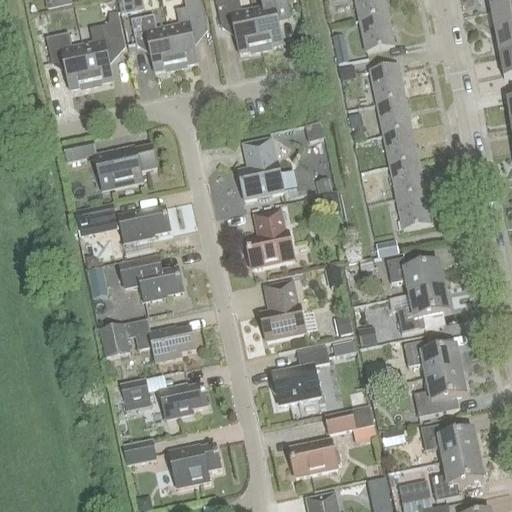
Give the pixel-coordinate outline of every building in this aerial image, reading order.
[(125,17),(144,13),(141,0),(126,0),(122,1),(125,17)] [(283,48),(278,25),(290,22),(285,0),(261,0),(263,11),(253,13),(261,55),(272,52),(271,51),(283,48)] [(352,0),(358,25),(386,19),(382,0),(352,0)] [(511,0),(486,0),(489,15),(511,10),(511,0)] [(176,14),(179,29),(168,31),(176,73),(187,70),(187,69),(198,66),(192,38),(208,35),(201,1),(184,5),(186,12),(176,14)] [(261,55),(253,13),(242,16),(239,1),(216,5),(221,32),(234,29),(240,57),(251,55),(251,57),(261,55)] [(511,10),(489,15),(493,37),(511,33),(511,10)] [(113,84),(107,56),(126,52),(118,17),(110,18),(108,28),(90,32),(93,47),(83,49),(92,91),(102,88),(102,87),(113,84)] [(176,73),(168,31),(157,34),(154,19),(131,23),(137,50),(149,47),(155,76),(166,73),(166,75),(176,73)] [(393,50),(386,19),(358,25),(364,56),(393,50)] [(511,56),(511,33),(493,37),(497,60),(511,56)] [(81,93),(92,91),(83,49),(72,52),(69,37),(46,41),(52,68),(64,65),(70,94),(81,91),(81,93)] [(346,55),(336,57),(339,69),(349,67),(346,55)] [(511,56),(497,60),(501,83),(511,80),(511,56)] [(338,73),(339,74),(341,85),(356,81),(354,71),(354,69),(338,73)] [(368,76),(375,108),(404,103),(397,70),(368,76)] [(375,108),(382,140),(410,134),(404,103),(375,108)] [(360,118),(349,120),(351,133),(363,131),(360,118)] [(382,140),(388,171),(417,166),(410,134),(382,140)] [(250,173),(239,175),(245,204),(257,202),(260,203),(263,203),(267,203),(270,201),(272,199),(284,196),(284,195),(297,192),(293,176),(280,179),(278,167),(277,167),(272,143),(243,149),(247,167),(249,166),(250,173)] [(140,177),(157,173),(152,150),(135,153),(134,150),(96,158),(93,145),(83,147),(83,146),(63,150),(67,166),(86,162),(86,161),(95,158),(103,195),(142,186),(140,177)] [(388,171),(395,203),(424,198),(417,166),(388,171)] [(332,197),(329,182),(315,186),(319,200),(332,197)] [(325,200),(328,218),(341,215),(338,197),(325,200)] [(424,198),(395,203),(401,234),(430,228),(424,198)] [(112,208),(75,216),(80,241),(118,233),(112,208)] [(149,213),(119,219),(125,247),(155,240),(154,239),(170,235),(165,211),(149,215),(149,213)] [(245,244),(252,274),(295,264),(288,235),(286,236),(281,214),(254,220),(259,242),(245,244)] [(394,244),(375,249),(378,260),(397,256),(394,244)] [(84,260),(87,273),(100,270),(98,263),(91,258),(84,260)] [(167,299),(183,296),(178,272),(162,275),(159,261),(120,269),(125,292),(141,289),(144,306),(168,301),(167,299)] [(359,264),(361,276),(374,273),(371,262),(359,264)] [(410,263),(387,267),(392,288),(406,285),(409,299),(443,293),(439,268),(412,274),(410,263)] [(89,273),(94,301),(109,299),(104,270),(89,273)] [(293,285),(265,291),(268,308),(269,308),(271,315),(261,318),(267,346),(306,337),(300,309),(298,310),(293,285)] [(411,312),(398,315),(402,338),(424,334),(445,330),(443,319),(448,318),(443,293),(409,299),(411,312)] [(352,336),(349,319),(333,322),(337,340),(352,336)] [(130,357),(124,329),(100,334),(106,362),(130,357)] [(377,347),(373,330),(357,333),(360,350),(377,347)] [(196,354),(191,332),(176,335),(175,332),(150,337),(150,338),(136,341),(138,354),(153,351),(156,366),(182,361),(181,357),(196,354)] [(355,356),(352,345),(333,349),(335,361),(355,356)] [(423,369),(426,384),(461,377),(456,353),(429,358),(427,347),(404,351),(409,372),(423,369)] [(326,351),(298,357),(301,372),(274,378),(276,388),(273,389),(272,392),(272,394),(273,397),(275,398),(278,398),(280,409),(320,400),(313,370),(329,367),(326,351)] [(465,400),(461,377),(426,384),(429,396),(415,399),(419,422),(458,414),(456,402),(465,400)] [(378,392),(375,378),(365,381),(367,394),(378,392)] [(145,384),(122,389),(125,405),(149,400),(145,384)] [(188,393),(187,389),(160,395),(166,424),(193,418),(192,414),(208,411),(203,389),(188,393)] [(371,429),(367,412),(326,420),(329,438),(371,429)] [(461,426),(443,429),(421,434),(426,456),(441,453),(444,467),(479,460),(477,449),(474,435),(463,437),(461,426)] [(405,446),(402,432),(381,436),(384,450),(405,446)] [(333,454),(332,449),(331,443),(289,452),(296,482),(337,473),(337,470),(339,469),(341,467),(338,455),(336,454),(333,454)] [(152,444),(124,450),(128,470),(156,464),(152,444)] [(170,456),(177,492),(209,485),(207,476),(221,473),(216,449),(200,452),(200,449),(170,456)] [(479,460),(444,467),(446,479),(431,482),(436,505),(460,500),(457,489),(484,484),(479,460)] [(385,483),(369,486),(374,510),(389,507),(385,483)] [(432,511),(428,493),(401,498),(403,511),(432,511)] [(337,511),(335,497),(307,503),(308,511),(337,511)] [(151,511),(149,500),(137,503),(138,511),(151,511)]
